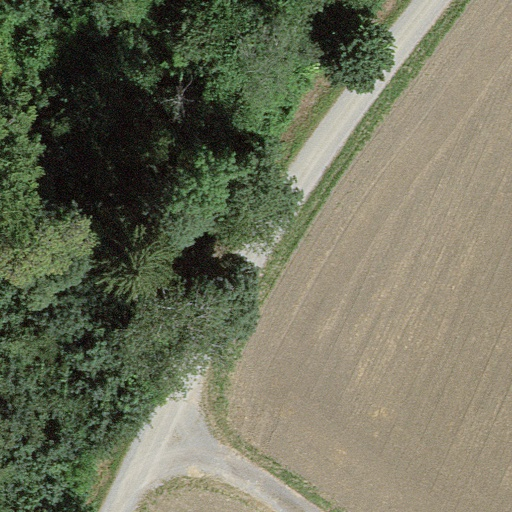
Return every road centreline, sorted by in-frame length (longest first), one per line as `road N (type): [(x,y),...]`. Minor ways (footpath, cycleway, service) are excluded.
road 1 (track): [(111,511),(266,223),(367,70),(428,0)]
road 2 (track): [(155,429),(300,511)]
